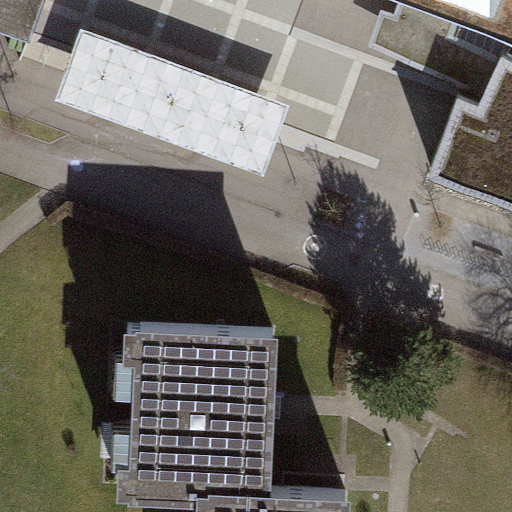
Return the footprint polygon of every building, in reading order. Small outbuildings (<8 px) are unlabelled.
[(45,0),(0,0),(0,29),(30,41),(45,0)] [(369,42),(483,94),(503,49),(511,27),(511,26),(439,0),(398,0),(395,12),(381,6),(369,42)] [(511,0),(439,0),(511,26),(511,0)] [(291,101),(81,24),(55,94),(265,171),(291,101)] [(432,167),(511,196),(511,52),(503,49),(483,94),(480,99),(459,91),(432,167)] [(276,327),(127,321),(122,473),(195,475),(270,478),(276,327)] [(195,475),(194,511),(345,511),(347,481),(195,475)]
